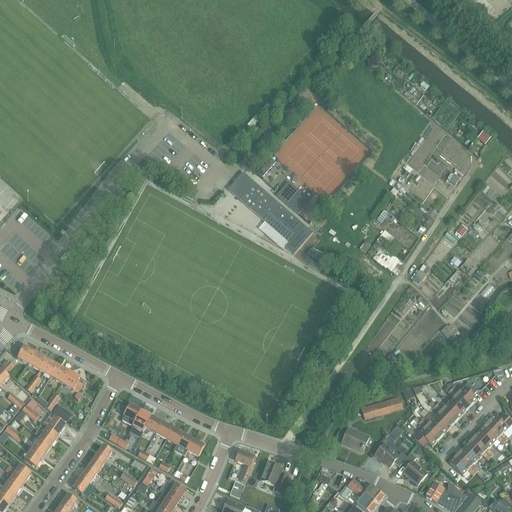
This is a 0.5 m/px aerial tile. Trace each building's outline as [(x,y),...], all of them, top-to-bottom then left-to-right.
[(423,82),(420,86),(426,91),(429,87),(423,82)] [(484,131),(480,136),(488,142),(492,137),(484,131)] [(415,145),(411,152),(415,154),(420,147),(415,145)] [(271,160),(258,175),(262,179),(276,164),(271,160)] [(242,174),(227,191),(264,223),(289,244),(285,249),(294,256),(313,235),(296,220),(242,174)] [(453,176),(449,182),(456,187),(460,180),(453,176)] [(392,181),(389,185),(394,188),(402,195),(405,191),(392,181)] [(274,195),(298,215),(308,203),(288,187),(282,194),(278,191),(276,193),(274,195)] [(393,189),(390,194),(395,198),(398,193),(393,189)] [(430,211),(427,215),(433,219),(436,215),(430,211)] [(462,226),(456,234),(461,238),(467,231),(462,226)] [(382,238),(377,244),(383,248),(387,243),(382,238)] [(365,243),(359,250),(365,255),(370,247),(365,243)] [(377,243),(372,249),(378,254),(383,248),(377,244),(377,243)] [(318,262),(321,257),(310,251),(307,256),(318,262)] [(454,258),(451,263),(457,268),(461,264),(454,258)] [(424,300),(420,304),(425,309),(429,305),(424,300)] [(29,366),(30,367),(37,355),(25,348),(18,360),(29,366)] [(37,355),(30,367),(39,372),(42,374),(49,361),(37,355)] [(391,355),(386,360),(392,366),(397,361),(391,355)] [(49,361),(42,374),(50,378),(54,380),(61,368),(49,361)] [(8,373),(14,367),(9,363),(3,369),(8,373)] [(61,368),(54,380),(61,385),(66,387),(73,375),(61,368)] [(2,371),(0,372),(0,387),(0,388),(10,379),(2,371)] [(73,375),(66,387),(78,394),(83,386),(78,383),(80,379),(73,375)] [(25,390),(28,392),(38,379),(35,377),(25,390)] [(16,382),(23,388),(26,385),(19,379),(16,382)] [(38,379),(28,392),(31,394),(41,381),(38,379)] [(451,392),(469,409),(477,401),(473,397),(477,393),(468,384),(459,394),(454,389),(451,392)] [(408,388),(402,392),(405,399),(412,395),(408,388)] [(453,400),(449,405),(462,417),(469,409),(451,392),(448,395),(453,400)] [(7,401),(14,406),(20,411),(24,405),(12,395),(10,397),(7,401)] [(55,395),(48,405),(45,409),(50,413),(51,413),(60,399),(55,395)] [(36,403),(45,409),(48,405),(39,398),(37,402),(36,403)] [(400,399),(372,407),(361,410),(364,421),(403,410),(400,399)] [(22,412),(26,416),(34,423),(36,422),(39,418),(32,412),(37,406),(32,401),(22,412)] [(436,407),(454,425),(462,417),(449,405),(444,410),(439,404),(436,407)] [(14,418),(20,411),(14,406),(8,413),(14,418)] [(58,407),(53,414),(67,424),(72,417),(58,407)] [(124,417),(122,422),(132,428),(134,423),(135,424),(141,413),(130,407),(127,412),(124,417)] [(439,415),(434,420),(447,433),(454,425),(436,407),(433,410),(439,415)] [(19,423),(26,416),(22,412),(16,420),(19,423)] [(135,424),(134,423),(132,428),(143,434),(145,429),(151,418),(141,413),(135,424)] [(495,418),(487,426),(505,443),(508,441),(503,435),(511,425),(511,422),(506,414),(499,422),(495,418)] [(428,415),(421,423),(440,441),(447,433),(434,420),(428,415)] [(50,416),(42,427),(47,430),(58,438),(66,428),(55,420),(50,416)] [(145,429),(156,435),(162,424),(151,418),(145,429)] [(432,449),(440,441),(421,423),(418,426),(424,431),(414,441),(423,449),(427,444),(432,449)] [(162,424),(156,435),(166,441),(172,430),(162,424)] [(479,434),(493,446),(497,441),(503,446),(505,443),(487,426),(479,434)] [(7,430),(20,440),(22,438),(9,427),(7,430)] [(397,428),(394,431),(400,436),(403,433),(397,428)] [(362,455),(369,439),(348,429),(341,446),(362,455)] [(18,443),(20,440),(7,430),(5,433),(18,443)] [(47,430),(40,440),(51,448),(58,438),(47,430)] [(172,430),(166,441),(176,447),(183,436),(172,430)] [(4,434),(0,438),(0,443),(3,445),(9,438),(4,434)] [(472,441),(491,459),(493,456),(488,451),(493,446),(479,434),(472,441)] [(112,436),(109,441),(117,446),(125,451),(126,450),(129,445),(124,442),(112,436)] [(176,447),(174,452),(184,458),(187,453),(193,442),(183,436),(176,447)] [(40,440),(32,450),(44,459),(51,448),(40,440)] [(465,449),(478,462),(482,457),(488,462),(491,459),(472,441),(465,449)] [(193,442),(187,453),(198,459),(204,448),(193,442)] [(399,468),(402,465),(407,459),(401,454),(399,457),(384,445),(374,457),(389,470),(394,464),(399,468)] [(103,447),(96,458),(105,464),(112,453),(103,447)] [(417,448),(413,452),(418,457),(422,452),(417,448)] [(457,457),(476,475),(478,472),(473,467),(478,462),(465,449),(457,457)] [(36,469),(44,459),(32,450),(25,461),(36,469)] [(236,463),(246,467),(244,471),(244,470),(240,481),(246,483),(254,463),(252,462),(254,459),(240,453),(236,463)] [(410,455),(407,459),(402,465),(407,469),(403,475),(417,487),(427,475),(413,463),(416,460),(410,455)] [(473,478),(476,475),(457,457),(449,465),(463,478),(468,472),(473,478)] [(96,458),(88,468),(97,475),(105,464),(96,458)] [(131,467),(142,473),(145,468),(134,462),(131,467)] [(508,463),(499,468),(503,474),(511,469),(508,463)] [(261,483),(274,488),(280,475),(282,470),(268,465),(261,483)] [(6,472),(5,473),(12,478),(24,486),(31,476),(20,467),(17,472),(9,467),(6,472)] [(88,468),(81,479),(90,485),(97,475),(88,468)] [(151,469),(146,477),(152,481),(157,473),(151,469)] [(122,476),(136,486),(138,483),(124,474),(122,476)] [(280,475),(274,488),(273,493),(281,496),(288,478),(280,475)] [(133,489),(136,486),(122,476),(120,479),(133,489)] [(315,506),(330,481),(322,476),(318,481),(321,483),(310,503),(315,506)] [(12,478),(5,488),(17,496),(24,486),(12,478)] [(82,496),(90,485),(81,479),(73,490),(82,496)] [(174,489),(168,499),(177,505),(185,492),(176,486),(177,485),(170,480),(168,485),(174,489)] [(354,488),(377,507),(385,498),(371,487),(366,492),(353,481),(347,488),(351,492),(354,488)] [(245,487),(236,483),(230,496),(240,500),(245,487)] [(138,490),(144,494),(148,488),(142,484),(138,490)] [(434,485),(425,499),(436,505),(445,491),(434,485)] [(445,491),(436,505),(446,511),(446,510),(448,511),(457,511),(463,506),(467,500),(448,485),(445,491)] [(5,488),(0,495),(0,500),(9,507),(17,496),(5,488)] [(345,499),(351,492),(347,488),(341,496),(345,499)] [(356,505),(364,511),(373,511),(377,507),(354,488),(351,492),(360,500),(356,505)] [(107,498),(120,507),(122,504),(109,495),(107,498)] [(68,496),(60,507),(67,511),(70,511),(77,503),(68,496)] [(457,511),(473,511),(480,503),(470,496),(467,500),(463,506),(457,511)] [(493,511),(511,511),(511,503),(508,497),(508,496),(504,500),(493,511)] [(118,510),(120,507),(107,498),(105,500),(118,510)] [(130,499),(126,506),(131,509),(135,502),(130,499)] [(151,505),(161,511),(172,511),(177,505),(168,499),(162,508),(158,506),(159,506),(153,502),(151,505)] [(0,511),(5,511),(9,507),(0,500),(0,511)] [(228,502),(223,511),(243,511),(245,509),(228,502)]
